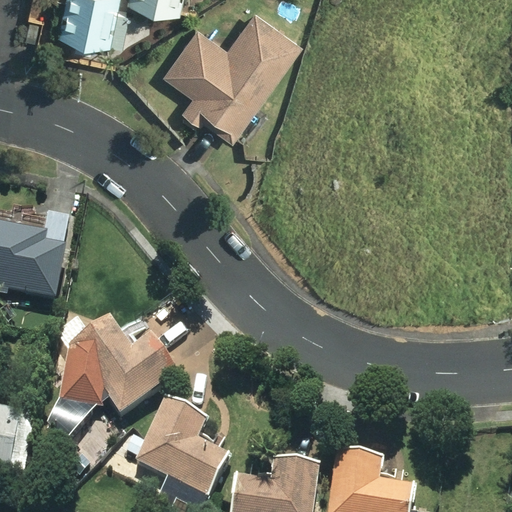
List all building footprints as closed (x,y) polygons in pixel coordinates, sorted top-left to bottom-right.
[(61,0),(56,40),(106,47),(113,0),(61,0)] [(176,0),(124,0),(124,6),(173,15),(176,0)] [(227,147),(297,44),(250,12),(223,51),(191,29),(159,77),(187,96),(176,112),(227,147)] [(74,247),(54,243),(56,233),(0,221),(0,284),(64,297),(74,247)] [(160,338),(142,350),(124,322),(73,355),(69,398),(113,408),(120,400),(128,411),(184,374),(160,338)] [(220,422),(177,400),(145,461),(220,499),(241,457),(210,441),(220,422)] [(36,418),(0,410),(0,467),(25,472),(36,418)] [(421,511),(426,488),(390,482),(393,462),(350,455),(341,511),(421,511)] [(321,511),(328,469),(284,462),(281,482),(245,476),(238,511),(321,511)]
